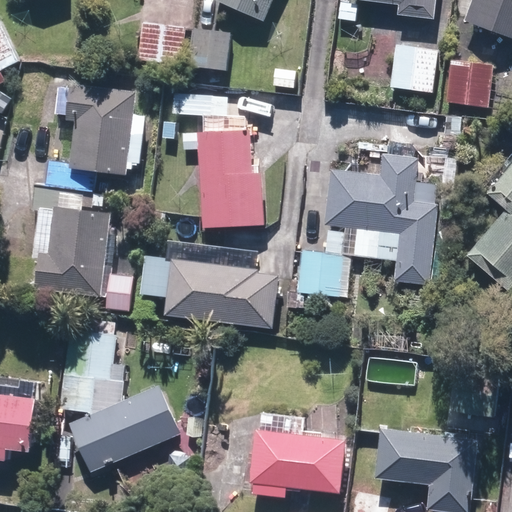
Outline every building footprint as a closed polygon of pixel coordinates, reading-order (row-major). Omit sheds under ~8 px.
[(277,0),(235,0),(271,15),(277,0)] [(366,0),(364,0),(342,0),(340,17),(364,20),(366,0)] [(406,0),(405,13),(442,16),(443,0),(406,0)] [(511,0),(474,0),(469,12),(511,29),(511,0)] [(0,71),(27,57),(3,12),(0,13),(0,71)] [(191,21),(145,20),(143,59),(189,61),(191,21)] [(237,28),(197,25),(194,66),(234,70),(237,28)] [(445,42),(400,38),(395,86),(440,91),(445,42)] [(496,60),(452,55),(448,100),(492,105),(496,60)] [(298,88),(300,67),(277,65),(275,86),(298,88)] [(152,114),(140,112),(142,90),(64,83),(61,114),(83,116),(79,160),(53,158),(50,185),(64,187),(146,194),(152,114)] [(178,90),(177,112),(236,114),(237,93),(178,90)] [(205,131),(187,132),(188,148),(206,147),(208,224),(257,222),(257,225),(270,225),(268,166),(259,167),(258,126),(205,128),(205,131)] [(388,151),(386,170),(335,165),(327,247),(402,254),(400,280),(436,283),(443,202),(424,200),(428,155),(388,151)] [(511,170),(496,186),(511,201),(511,205),(471,248),(511,287),(511,170)] [(117,227),(118,209),(64,206),(64,187),(37,186),(36,208),(40,208),(38,255),(44,255),(42,287),(109,291),(111,259),(122,259),(124,227),(117,227)] [(357,252),(305,249),(303,292),(355,295),(357,252)] [(177,260),(172,313),(280,323),(284,269),(177,260)] [(139,273),(116,273),(115,307),(138,307),(139,273)] [(68,401),(99,405),(102,376),(121,378),(127,323),(78,317),(68,401)] [(505,368),(462,364),(456,414),(499,419),(505,368)] [(190,429),(167,380),(81,419),(103,468),(190,429)] [(0,453),(16,455),(18,442),(43,445),(49,393),(0,387),(0,453)] [(305,429),(307,412),(264,409),(257,493),(293,495),(294,484),(350,488),(354,432),(305,429)] [(388,421),(382,472),(434,478),(431,505),(480,511),(490,434),(388,421)]
